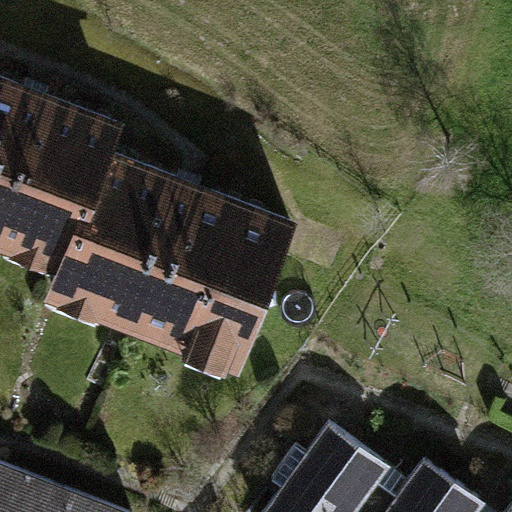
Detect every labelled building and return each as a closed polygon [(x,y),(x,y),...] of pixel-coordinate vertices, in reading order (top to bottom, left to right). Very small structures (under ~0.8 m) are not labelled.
[(0,240),(81,273),(128,148),(143,117),(0,60),(0,240)] [(128,148),(81,273),(70,303),(239,366),(296,211),(128,148)] [(391,511),(412,483),(336,428),(275,511),(391,511)] [(412,483),(391,511),(511,511),(511,508),(435,452),(412,483)] [(0,511),(133,511),(0,464),(0,511)]
